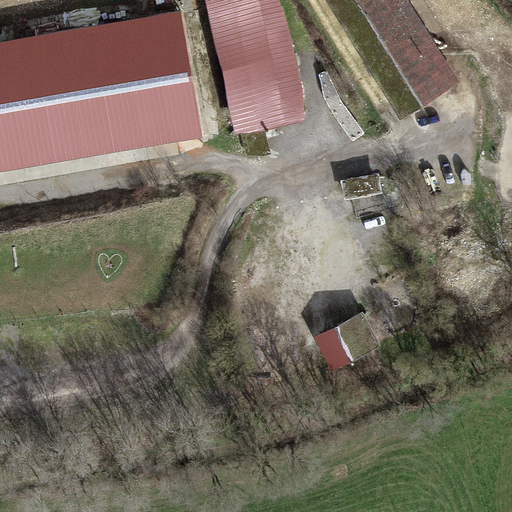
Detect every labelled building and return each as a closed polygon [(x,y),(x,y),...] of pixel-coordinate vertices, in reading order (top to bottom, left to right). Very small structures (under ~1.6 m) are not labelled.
[(273,0),(206,0),(207,0),(236,129),(299,115),(273,0)] [(405,0),(330,0),(402,113),(455,79),(405,0)] [(177,15),(0,45),(0,167),(197,133),(177,15)] [(378,173),(343,180),(346,198),(380,192),(378,173)] [(361,313),(316,337),(333,369),(378,345),(361,313)]
